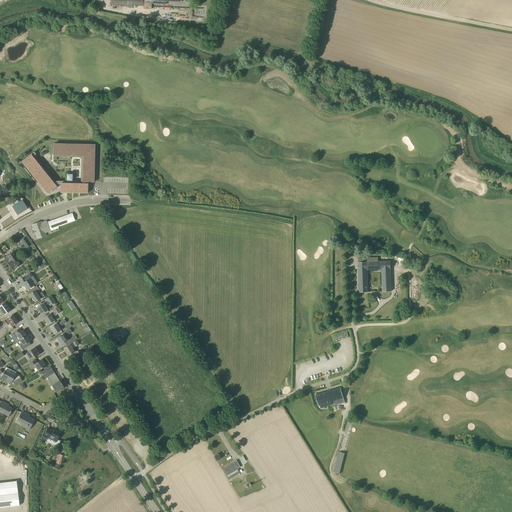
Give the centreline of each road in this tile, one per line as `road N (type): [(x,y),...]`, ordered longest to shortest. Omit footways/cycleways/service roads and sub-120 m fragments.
road 1 (unclassified): [(511,29),(367,0)]
road 2 (residential): [(0,238),(78,201),(128,200)]
road 3 (secondary): [(75,389),(0,276)]
